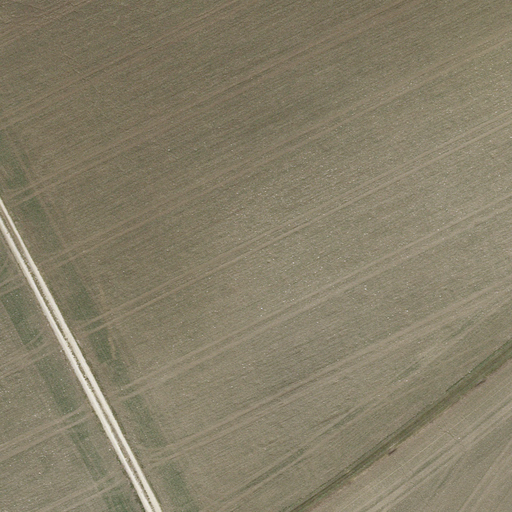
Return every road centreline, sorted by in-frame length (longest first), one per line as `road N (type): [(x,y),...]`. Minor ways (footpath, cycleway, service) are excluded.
road 1 (track): [(0,203),(154,511)]
road 2 (track): [(511,355),(388,455),(298,511)]
